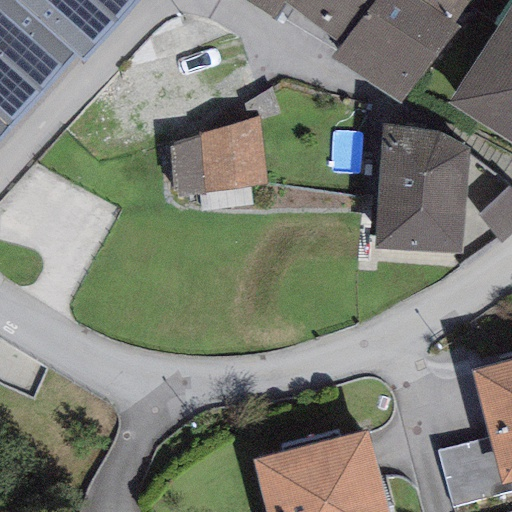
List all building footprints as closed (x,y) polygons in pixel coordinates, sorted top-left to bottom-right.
[(0,0),(0,144),(75,60),(5,0),(0,0)] [(5,0),(75,60),(83,67),(142,0),(5,0)] [(235,0),(273,25),(280,14),(289,0),(235,0)] [(289,0),(280,14),(338,53),(373,0),(410,0),(451,27),(468,0),(289,0)] [(451,27),(410,0),(373,0),(338,53),(331,64),(401,110),(457,31),(451,27)] [(511,9),(447,110),(511,151),(511,9)] [(261,117),(171,145),(174,197),(268,187),(261,117)] [(438,136),(383,131),(374,252),(463,257),(469,152),(438,136)] [(511,234),(511,187),(511,186),(476,219),(501,245),(511,234)] [(511,368),(471,379),(487,440),(501,490),(511,486),(511,368)] [(387,511),(368,438),(252,468),(263,511),(387,511)] [(511,493),(511,486),(501,490),(487,440),(437,454),(453,510),(511,493)]
